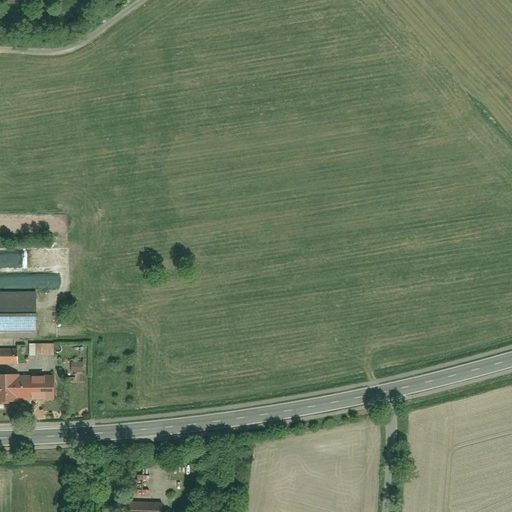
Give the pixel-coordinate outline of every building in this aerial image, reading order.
[(0,294),(0,337),(43,337),(42,294),(0,294)] [(0,349),(0,365),(21,365),(21,350),(0,349)] [(0,377),(0,406),(58,404),(57,376),(0,377)] [(163,477),(163,488),(205,488),(205,463),(185,464),(185,477),(163,477)] [(129,472),(129,485),(143,485),(143,472),(129,472)] [(158,511),(158,498),(124,498),(124,511),(158,511)]
